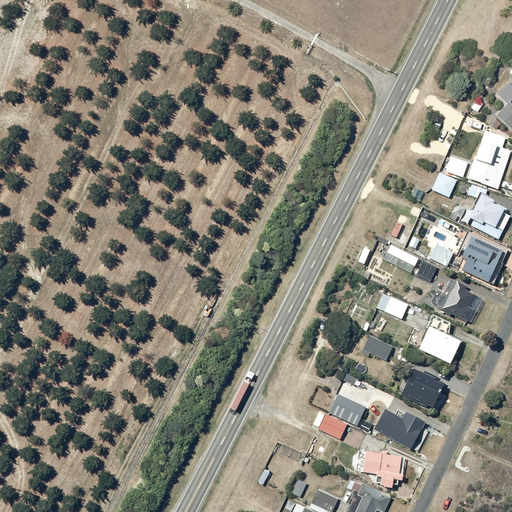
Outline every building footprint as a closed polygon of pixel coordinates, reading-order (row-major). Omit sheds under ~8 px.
[(511,87),(506,82),(496,94),(505,103),(495,114),(511,130),(511,87)] [(476,99),(469,109),(476,113),(483,103),(476,99)] [(493,127),(485,124),(469,174),(481,178),(479,184),(496,190),(509,152),(501,150),(505,138),(491,133),(493,127)] [(467,162),(449,156),(444,172),(462,178),(467,162)] [(456,180),(438,173),(431,190),(448,198),(456,180)] [(476,199),(470,212),(455,206),(452,214),(460,218),(459,221),(466,224),(468,219),(473,222),(470,228),(498,241),(511,212),(502,208),(490,202),(491,200),(484,197),(487,190),(472,183),(466,195),(476,199)] [(459,270),(492,285),(507,251),(469,234),(458,257),(464,259),(459,270)] [(436,244),(428,257),(442,266),(450,252),(436,244)] [(421,262),(408,255),(402,267),(429,282),(437,266),(423,258),(421,262)] [(478,297),(454,285),(447,297),(434,291),(429,302),(441,308),(440,310),(465,323),(478,297)] [(405,304),(388,297),(382,312),(399,319),(405,304)] [(420,340),(417,347),(416,349),(448,364),(458,341),(426,327),(420,340)] [(392,346),(368,335),(360,354),(367,357),(368,354),(385,361),(392,346)] [(441,381),(411,367),(404,383),(406,383),(400,395),(430,409),(436,395),(435,394),(441,381)] [(351,401),(335,394),(327,414),(356,426),(366,403),(353,398),(351,401)] [(400,418),(382,409),(371,431),(409,450),(423,423),(403,413),(400,418)] [(345,424),(322,414),(315,429),(338,440),(345,424)] [(397,480),(400,481),(403,456),(358,450),(355,472),(379,475),(377,486),(390,488),(391,484),(397,484),(397,480)] [(305,484),(297,480),(291,494),(299,498),(305,484)] [(382,511),(390,497),(353,480),(349,489),(354,492),(345,511),(382,511)] [(331,511),(337,499),(316,489),(308,505),(322,511),(331,511)] [(313,511),(296,503),(291,511),(313,511)]
